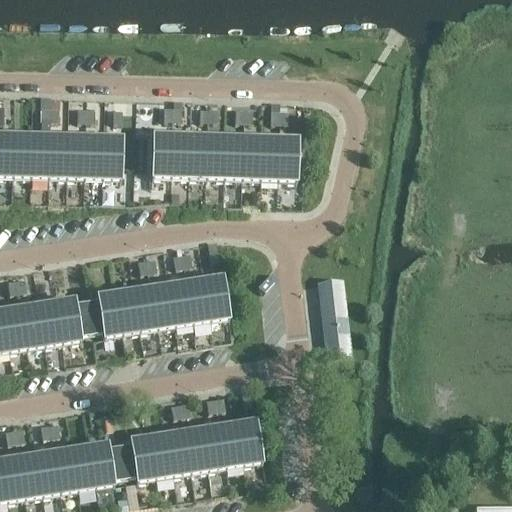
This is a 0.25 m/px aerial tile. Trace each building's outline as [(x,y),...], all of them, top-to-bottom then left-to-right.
[(4,113),(0,113),(0,183),(12,184),(13,142),(3,142),(4,113)] [(172,127),(172,114),(164,114),(163,126),(172,127)] [(181,115),(174,114),(172,114),(172,127),(180,127),(181,115)] [(208,115),(200,114),(199,127),(208,128),(208,115)] [(42,115),(41,137),(49,138),(49,127),(50,115),(42,115)] [(58,115),(50,115),(49,127),(58,127),(58,115)] [(216,115),(209,115),(208,115),(208,128),(216,128),(216,115)] [(85,128),(85,116),(77,116),(77,128),(85,128)] [(85,116),(85,128),(94,128),(94,116),(85,116)] [(243,129),(244,116),(235,116),(235,128),(243,129)] [(244,116),(243,129),(252,129),(252,117),(244,116)] [(122,129),(122,117),(113,117),(113,129),(122,129)] [(279,130),(279,117),(271,117),(271,129),(279,130)] [(279,117),(279,130),(287,130),(288,118),(279,117)] [(30,185),(31,143),(13,142),(12,184),(30,185)] [(170,184),(172,143),(154,142),(152,184),(170,184)] [(48,185),(49,143),(31,143),(30,185),(48,185)] [(66,186),(67,144),(49,143),(48,185),(66,186)] [(172,143),(170,184),(188,185),(190,143),(172,143)] [(188,185),(194,185),(206,185),(207,144),(190,143),(188,185)] [(83,186),(85,144),(67,144),(66,186),(83,186)] [(101,187),(102,145),(85,144),(83,186),(101,187)] [(224,186),(225,144),(207,144),(206,185),(224,186)] [(242,186),(243,145),(225,144),(224,186),(242,186)] [(121,145),(102,145),(101,187),(120,187),(121,145)] [(260,187),(261,145),(243,145),(242,186),(260,187)] [(278,188),(279,146),(261,145),(260,187),(278,188)] [(296,188),(297,146),(279,146),(278,188),(296,188)] [(211,269),(219,268),(217,255),(209,257),(211,269)] [(181,261),(183,273),(192,272),(190,260),(181,261)] [(183,273),(181,261),(173,263),(175,275),(183,273)] [(146,267),(148,279),(157,277),(155,265),(146,267)] [(148,279),(146,267),(138,268),(140,280),(148,279)] [(210,328),(228,325),(222,284),(203,287),(210,328)] [(16,287),(18,299),(26,298),(24,286),(16,287)] [(342,286),(318,289),(327,367),(351,364),(342,286)] [(18,299),(16,287),(8,288),(9,300),(18,299)] [(186,290),(192,331),(210,328),(203,287),(186,290)] [(168,292),(174,334),(192,331),(186,290),(168,292)] [(168,292),(151,295),(157,336),(174,334),(168,292)] [(151,295),(133,298),(139,339),(157,336),(151,295)] [(139,339),(133,298),(115,300),(122,342),(139,339)] [(98,308),(91,309),(86,310),(91,341),(103,339),(104,344),(122,342),(115,300),(98,303),(98,308)] [(74,307),(56,310),(62,351),(80,348),(79,343),(91,341),(86,310),(74,312),(74,307)] [(38,312),(45,354),(62,351),(56,310),(38,312)] [(38,312),(21,315),(27,356),(45,354),(38,312)] [(3,318),(9,359),(27,356),(21,315),(3,318)] [(0,318),(0,360),(9,359),(3,318),(0,318)] [(244,413),(252,412),(250,400),(242,401),(244,413)] [(214,405),(216,418),(225,416),(223,404),(214,405)] [(216,418),(214,405),(206,406),(208,419),(216,418)] [(179,411),(181,423),(190,422),(188,409),(179,411)] [(179,411),(171,412),(173,424),(181,423),(179,411)] [(243,472),(260,470),(261,470),(255,428),(237,431),(243,472)] [(57,429),(49,431),(51,443),(60,442),(57,429)] [(51,443),(49,431),(40,432),(42,445),(51,443)] [(219,434),(225,475),(243,472),(237,431),(219,434)] [(201,437),(208,478),(225,475),(219,434),(201,437)] [(14,436),(16,449),(24,448),(22,435),(14,436)] [(16,449),(14,436),(5,437),(7,450),(16,449)] [(183,439),(190,481),(208,478),(201,437),(183,439)] [(172,483),(190,481),(183,439),(166,442),(172,483)] [(148,445),(154,486),(172,483),(166,442),(148,445)] [(131,453),(123,454),(119,454),(124,486),(136,484),(137,489),(154,486),(148,445),(130,448),(131,453)] [(89,454),(95,495),(113,492),(112,488),(124,486),(119,454),(108,456),(107,451),(89,454)] [(78,498),(95,495),(89,454),(71,457),(78,498)] [(60,501),(78,498),(71,457),(54,459),(60,501)] [(42,504),(60,501),(54,459),(36,462),(42,504)] [(25,506),(42,504),(36,462),(18,465),(25,506)] [(1,468),(7,509),(25,506),(18,465),(1,468)]
